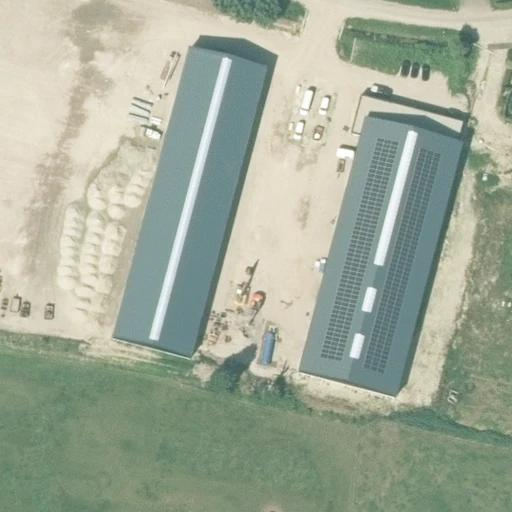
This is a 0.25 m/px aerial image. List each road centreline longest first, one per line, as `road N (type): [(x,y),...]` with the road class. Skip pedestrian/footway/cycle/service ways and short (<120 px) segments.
road 1 (unclassified): [(307,0),(424,23),(511,25)]
road 2 (unknown): [(511,124),(469,112),(445,197),(377,177)]
